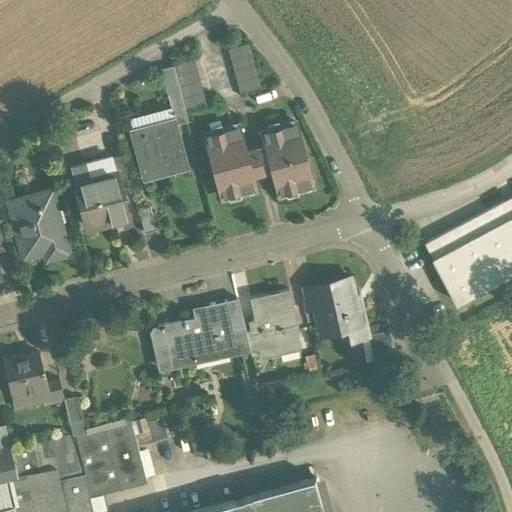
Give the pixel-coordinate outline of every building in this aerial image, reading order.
[(327,36),(377,183),(432,165),(383,18),(327,36)] [(249,42),(228,48),(240,92),(261,87),(249,42)] [(194,59),(173,64),(180,91),(185,109),(207,103),(194,59)] [(180,91),(167,95),(173,117),(175,116),(177,124),(188,121),(185,109),(180,91)] [(173,117),(130,129),(143,179),(188,167),(177,124),(175,116),(173,117)] [(296,122),(262,131),(266,146),(247,151),(252,172),(271,167),(279,193),(313,183),(296,122)] [(239,125),(204,135),(221,196),(256,187),(252,172),(247,151),(239,125)] [(124,153),(111,157),(115,172),(117,172),(121,187),(132,184),(124,153)] [(115,172),(75,183),(87,228),(129,216),(121,187),(117,172),(115,172)] [(53,190),(9,201),(24,256),(45,250),(47,258),(69,252),(53,190)] [(511,195),(425,242),(457,301),(511,271),(511,195)] [(150,205),(139,209),(145,232),(157,229),(150,205)] [(0,214),(0,245),(8,244),(0,214)] [(350,276),(301,287),(306,310),(318,308),(324,333),(350,327),(352,338),(370,334),(371,334),(364,305),(357,306),(350,276)] [(253,327),(244,329),(248,348),(257,346),(258,350),(300,340),(288,288),(249,297),(254,317),(251,318),(253,327)] [(237,296),(208,302),(210,312),(161,322),(170,365),(172,365),(170,359),(227,346),(228,353),(248,348),(244,329),(237,296)] [(371,334),(370,334),(375,359),(398,354),(390,329),(371,334)] [(39,353),(21,357),(20,354),(4,357),(12,394),(40,388),(47,386),(45,381),(39,353)] [(58,378),(45,381),(47,386),(40,388),(44,403),(63,398),(63,397),(58,378)] [(74,395),(63,397),(63,398),(68,420),(79,417),(74,395)] [(177,398),(165,401),(167,408),(178,405),(177,398)] [(146,414),(130,418),(137,446),(152,442),(146,414)] [(79,417),(68,420),(71,432),(74,432),(82,430),(79,417)] [(82,430),(74,432),(84,474),(89,495),(100,492),(145,482),(137,446),(130,418),(82,430)] [(66,511),(59,480),(84,474),(74,432),(71,432),(8,447),(16,475),(14,475),(23,511),(66,511)] [(8,447),(0,449),(0,478),(6,477),(14,475),(16,475),(8,447)] [(140,450),(147,474),(154,472),(147,447),(140,450)] [(89,495),(84,474),(59,480),(66,511),(92,511),(93,511),(104,508),(100,492),(89,495)] [(6,477),(0,478),(0,508),(12,505),(6,477)] [(324,511),(316,481),(193,511),(324,511)]
